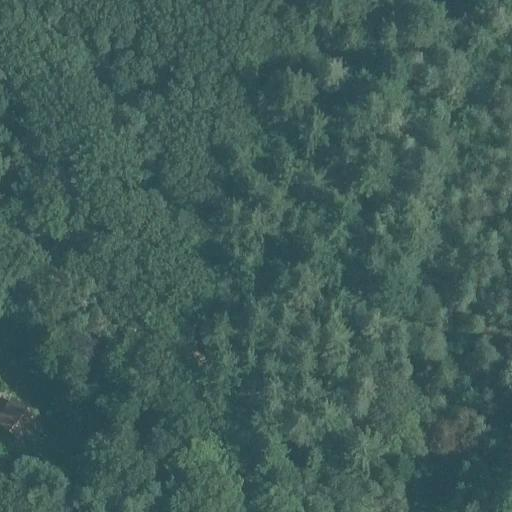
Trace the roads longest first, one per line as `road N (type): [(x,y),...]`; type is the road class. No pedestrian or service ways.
road 1 (track): [(233,511),(0,66)]
road 2 (track): [(119,291),(158,279),(195,236),(267,0)]
